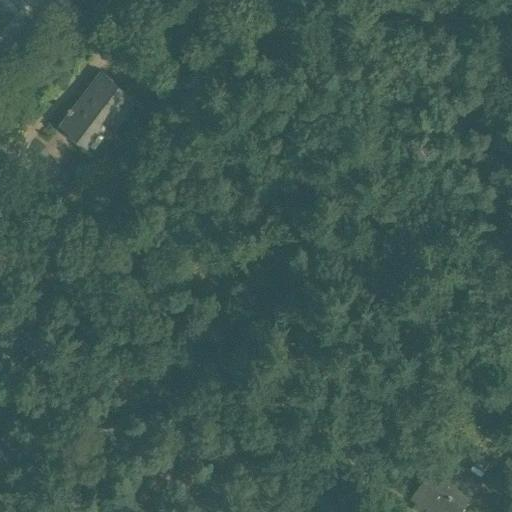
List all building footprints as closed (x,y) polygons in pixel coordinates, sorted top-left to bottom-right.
[(155,88),(162,70),(144,63),(137,81),(155,88)] [(94,159),(111,138),(107,135),(134,100),(99,73),(56,129),(94,159)] [(24,334),(8,355),(46,384),(62,363),(24,334)] [(360,458),(368,449),(355,439),(348,448),(360,458)] [(446,463),(437,457),(410,498),(415,501),(412,507),(419,511),(422,511),(426,507),(433,511),(458,511),(481,479),(450,457),(446,463)] [(511,502),(511,478),(497,468),(485,484),(511,502)]
